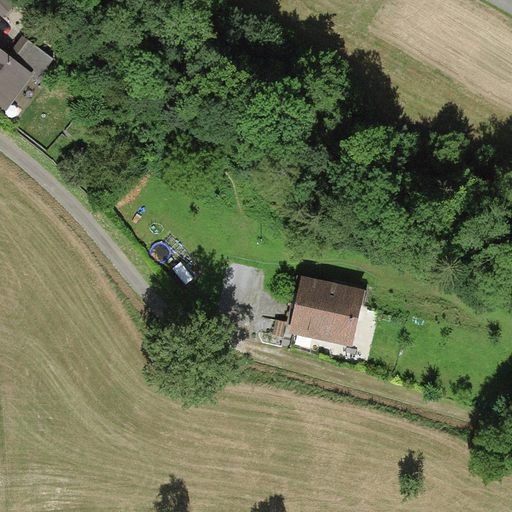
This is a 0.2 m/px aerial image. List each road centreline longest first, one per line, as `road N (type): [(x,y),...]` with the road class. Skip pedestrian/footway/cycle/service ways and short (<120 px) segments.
road 1 (track): [(511,421),(286,354),(183,309)]
road 2 (residential): [(183,309),(0,139)]
